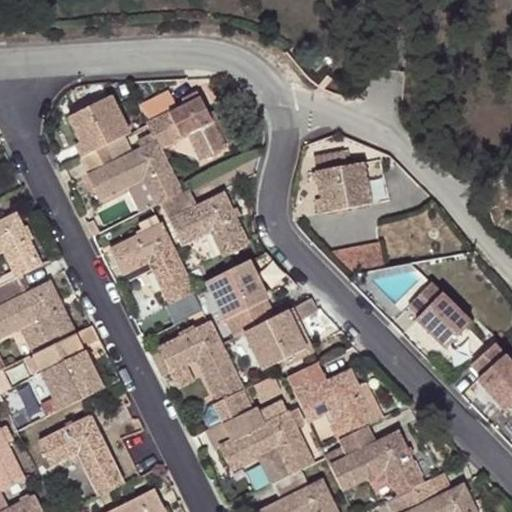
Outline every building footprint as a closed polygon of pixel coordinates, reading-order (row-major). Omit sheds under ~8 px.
[(159,145),(162,152),(192,139),(205,165),(230,153),(203,100),(181,112),(170,92),(146,103),(156,127),(152,130),(159,145)] [(123,139),(127,136),(106,98),(64,119),(76,145),(71,150),(78,161),(123,139)] [(161,205),(183,195),(162,152),(159,145),(133,158),(123,139),(78,161),(100,204),(128,192),(144,184),(156,208),(161,205)] [(354,152),(325,155),(330,198),(318,200),(321,220),(378,212),(370,167),(359,170),(357,159),(354,152)] [(368,157),(357,159),(359,170),(370,167),(368,157)] [(140,215),(151,210),(156,208),(144,184),(128,192),(140,215)] [(191,191),(183,195),(161,205),(184,248),(213,234),(226,260),(251,249),(224,196),(200,207),(191,191)] [(0,254),(14,279),(17,278),(37,268),(12,218),(0,223),(0,254)] [(169,326),(200,310),(192,293),(160,227),(107,255),(120,279),(147,266),(164,301),(158,306),(169,326)] [(341,248),(344,269),(389,261),(385,240),(341,248)] [(242,312),(251,332),(279,318),(251,265),(213,283),(230,316),(242,312)] [(452,275),(423,287),(429,301),(424,303),(440,342),(474,328),(452,275)] [(50,348),(73,336),(48,288),(27,298),(17,278),(14,279),(0,286),(0,339),(22,331),(37,322),(50,348)] [(320,315),(308,304),(279,318),(251,332),(249,333),(267,368),(307,348),(296,326),(320,315)] [(203,314),(200,310),(169,326),(172,331),(203,314)] [(22,331),(34,355),(50,348),(37,322),(22,331)] [(220,405),(243,394),(219,348),(209,327),(149,356),(160,378),(169,374),(185,366),(198,360),(220,405)] [(97,345),(89,329),(73,336),(50,348),(34,355),(32,356),(40,374),(58,413),(97,394),(78,354),(97,345)] [(511,368),(496,350),(472,372),(483,383),(479,386),(507,417),(511,412),(511,368)] [(169,374),(178,391),(194,383),(185,366),(169,374)] [(357,435),(369,429),(380,423),(367,395),(356,372),(333,382),(325,368),(289,385),(308,423),(342,406),(357,435)] [(0,374),(0,396),(9,392),(0,374)] [(44,420),(58,413),(40,374),(24,382),(44,420)] [(380,423),(394,416),(381,388),(367,395),(380,423)] [(247,392),(243,394),(220,405),(214,408),(223,424),(231,441),(219,448),(232,472),(254,461),(268,487),(276,484),(287,478),(303,471),(313,466),(280,402),(258,414),(247,392)] [(21,415),(7,423),(13,436),(28,428),(21,415)] [(98,501),(122,490),(90,424),(38,450),(48,475),(78,461),(98,501)] [(231,441),(223,424),(210,432),(219,448),(231,441)] [(388,472),(401,498),(424,486),(398,437),(378,447),(369,429),(357,435),(342,443),(350,460),(331,469),(343,494),(388,472)] [(0,494),(23,483),(0,437),(0,494)] [(303,471),(287,478),(276,484),(281,501),(259,511),(336,511),(321,483),(311,490),(303,471)] [(478,511),(464,485),(451,492),(444,476),(424,486),(401,498),(389,504),(392,511),(478,511)] [(161,511),(154,497),(125,511),(161,511)] [(36,511),(30,499),(4,511),(3,511),(0,505),(0,511),(36,511)]
